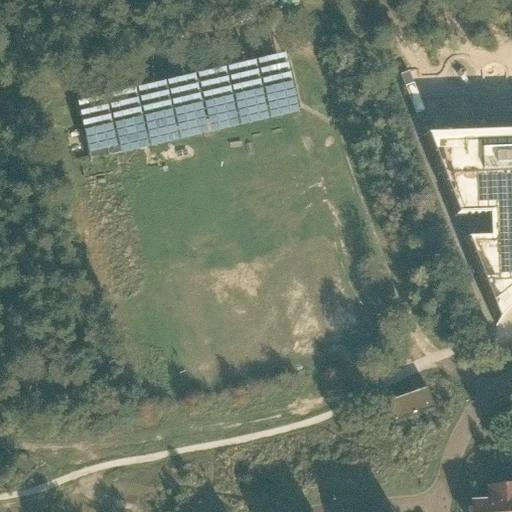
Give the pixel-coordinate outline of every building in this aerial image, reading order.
[(417,35),(443,25),(439,13),(412,24),(417,35)] [(387,48),(397,75),(409,70),(398,43),(387,48)] [(104,86),(135,79),(132,65),(101,72),(104,86)] [(296,110),(287,70),(200,90),(199,86),(182,90),(183,94),(149,102),(148,99),(140,101),(141,104),(78,119),(88,159),(114,153),(111,142),(276,103),(279,114),(296,110)] [(410,74),(400,78),(415,117),(425,113),(410,74)] [(511,137),(424,141),(422,136),(420,136),(451,217),(489,216),(490,239),(461,240),(494,327),(495,326),(488,309),(511,289),(511,137)] [(413,392),(385,402),(393,423),(433,408),(425,388),(424,388),(413,392)] [(471,511),(511,511),(511,487),(488,489),(482,503),(471,503),(471,511)]
